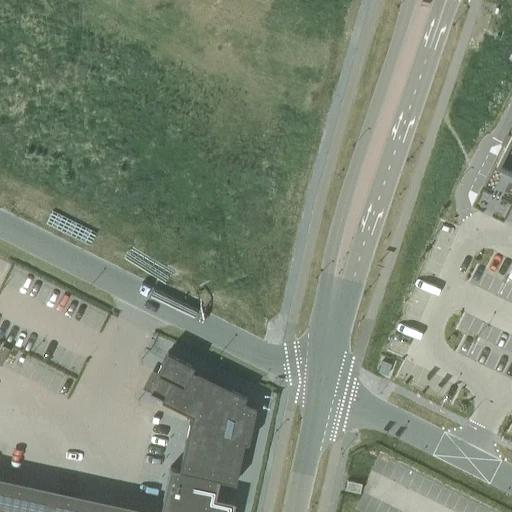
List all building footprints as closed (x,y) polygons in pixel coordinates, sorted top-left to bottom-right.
[(506,146),(497,163),(511,171),(511,132),(511,135),(509,134),(503,144),(506,146)] [(0,511),(233,511),(236,501),(216,497),(220,479),(236,482),(245,442),(248,443),(257,406),(245,400),(247,395),(192,368),(194,364),(168,351),(157,373),(163,375),(154,393),(151,392),(150,394),(191,414),(179,468),(170,466),(160,511),(72,511),(0,496),(0,511)] [(385,362),(380,372),(387,376),(392,365),(385,362)] [(247,396),(262,400),(256,418),(268,423),(279,391),(252,382),(247,396)] [(362,483),(348,480),(345,489),(360,492),(362,483)]
